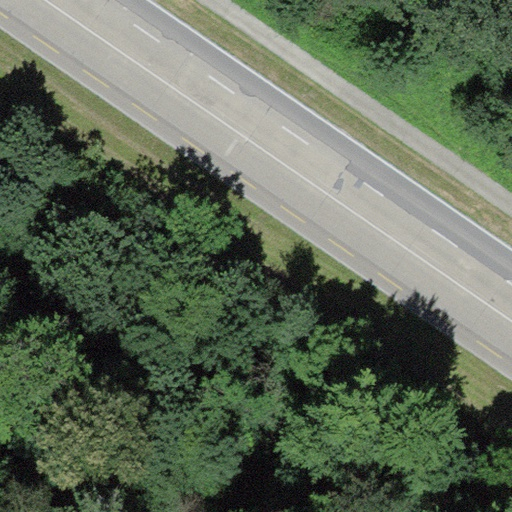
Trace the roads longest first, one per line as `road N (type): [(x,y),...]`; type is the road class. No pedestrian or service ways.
road 1 (primary): [(2,0),(511,350)]
road 2 (primary): [(511,287),(92,0)]
